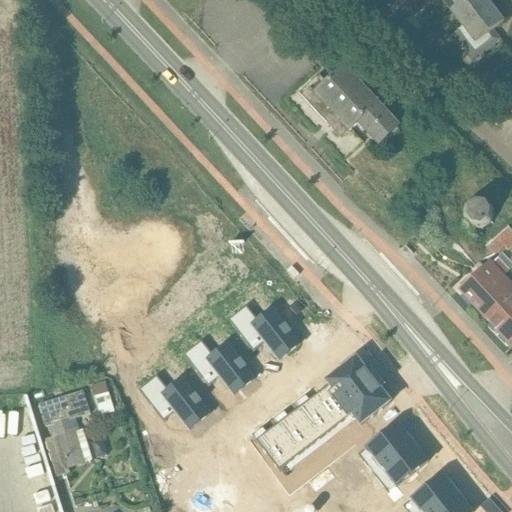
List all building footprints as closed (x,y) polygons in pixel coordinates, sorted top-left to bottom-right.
[(432,0),(437,6),(438,7),(444,2),(451,12),(465,0),(432,0)] [(465,0),(451,12),(463,27),(491,5),(486,0),(465,0)] [(491,5),(463,27),(464,28),(454,35),(474,61),(500,41),(493,31),(504,23),(491,5)] [(421,36),(409,26),(399,37),(411,48),(421,36)] [(431,32),(414,49),(426,60),(443,43),(431,32)] [(441,75),(447,79),(462,78),(458,70),(447,68),(441,75)] [(300,94),(321,117),(357,83),(344,69),(328,84),(320,76),(300,94)] [(350,131),(359,124),(378,106),(357,83),(321,117),(341,139),(350,131)] [(399,128),(378,106),(359,124),(380,146),(399,128)] [(482,226),(491,220),(491,211),(486,204),(478,202),(469,207),(467,217),(473,225),(482,226)] [(486,248),(494,256),(504,247),(508,251),(511,247),(511,230),(508,227),(486,248)] [(491,260),(459,290),(510,345),(511,343),(511,282),(506,276),(494,263),(491,260)] [(224,294),(222,292),(215,282),(203,291),(210,301),(212,303),(224,294)] [(266,340),(282,360),(301,346),(274,311),(255,326),(246,315),(235,323),(255,349),(266,340)] [(221,375),(237,395),(256,380),(229,346),(210,360),(201,350),(190,358),(210,384),(221,375)] [(331,387),(257,444),(281,473),(346,423),(346,422),(354,416),(361,426),(391,403),(381,390),(386,387),(372,368),(367,372),(357,359),(327,382),(331,387)] [(176,410),(192,430),(211,415),(184,381),(165,395),(157,385),(146,393),(165,418),(176,410)] [(106,384),(92,389),(101,417),(115,413),(106,384)] [(81,392),(39,406),(46,428),(50,427),(54,438),(46,441),(57,478),(58,478),(57,476),(69,472),(68,468),(83,463),(73,433),(77,432),(73,419),(89,414),(81,392)] [(309,482),(328,468),(365,440),(357,430),(301,473),(304,476),(285,491),(290,497),(309,482)] [(359,456),(374,475),(407,449),(392,430),(359,456)] [(422,468),(407,449),(374,475),(388,494),(422,468)] [(328,468),(309,482),(317,492),(336,477),(328,468)] [(407,511),(437,511),(459,495),(444,476),(404,507),(407,511)] [(472,511),(459,495),(437,511),(472,511)]
